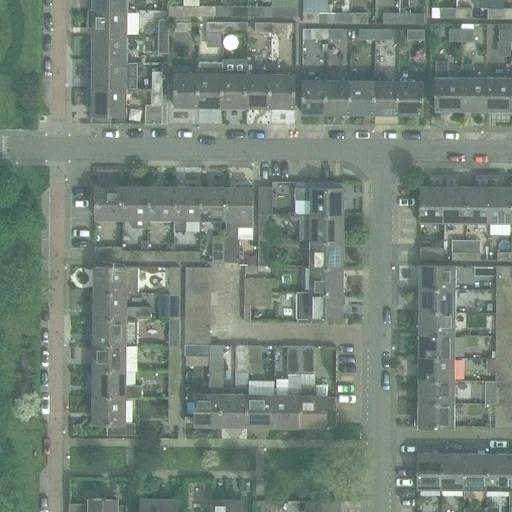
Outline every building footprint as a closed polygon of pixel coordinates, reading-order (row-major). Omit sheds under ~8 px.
[(127,11),(127,0),(89,0),(90,11),(127,11)] [(169,16),(201,18),(201,7),(169,6),(169,16)] [(201,18),(217,18),(225,18),(225,7),(201,7),(201,18)] [(225,18),(233,18),(249,19),(249,8),(225,7),(225,18)] [(265,8),(249,8),(249,19),(265,19),(265,8)] [(271,19),(281,19),(297,19),(297,8),(272,8),(271,19)] [(457,9),(432,9),(432,18),(458,19),(457,9)] [(472,9),(457,9),(458,19),(472,19),(472,9)] [(489,20),(506,20),(506,9),(489,9),(489,20)] [(127,37),(127,11),(90,11),(89,37),(127,37)] [(303,14),(303,24),(329,24),(329,14),(303,14)] [(329,14),(329,24),(353,24),(353,14),(329,14)] [(353,14),(353,24),(368,24),(368,14),(353,14)] [(401,24),(401,14),(383,14),(383,24),(401,24)] [(401,14),(401,24),(424,24),(424,14),(401,14)] [(159,37),(169,37),(169,20),(159,20),(159,37)] [(192,23),(175,23),(175,33),(191,33),(192,23)] [(225,33),(225,23),(207,23),(207,33),(225,33)] [(225,23),(225,33),(239,33),(239,24),(225,23)] [(272,34),(273,23),(256,23),(256,34),(272,34)] [(273,23),(272,34),(289,34),(289,24),(273,23)] [(313,40),(328,40),(329,30),(313,30),(313,40)] [(345,41),(345,30),(329,30),(328,40),(345,41)] [(360,40),(377,40),(377,30),(360,30),(360,40)] [(392,30),(377,30),(377,40),(392,40),(392,30)] [(424,31),(408,30),(408,41),(424,41),(424,31)] [(450,42),(463,42),(463,31),(450,30),(450,42)] [(473,42),(473,31),(463,31),(463,42),(473,42)] [(511,43),(511,31),(499,31),(499,43),(511,43)] [(126,63),(127,37),(89,37),(89,63),(126,63)] [(169,37),(159,37),(159,54),(169,54),(169,37)] [(435,109),(462,109),(462,79),(461,79),(449,78),(449,61),(436,61),(435,109)] [(126,89),(126,63),(89,63),(89,89),(126,89)] [(175,107),(200,107),(200,63),(199,63),(199,74),(175,74),(175,107)] [(200,63),(200,107),(225,107),(225,75),(223,75),(223,63),(200,63)] [(462,109),(486,109),(487,79),(474,79),(474,65),(462,65),(461,79),(462,79),(462,109)] [(153,72),(153,89),(163,89),(163,72),(153,72)] [(225,75),(225,107),(247,108),(248,75),(225,75)] [(248,75),(247,108),(271,108),(272,75),(248,75)] [(296,75),(272,75),(271,108),(296,108),(296,75)] [(486,109),(510,109),(511,79),(487,79),(486,109)] [(304,82),(303,114),(327,114),(328,82),(304,82)] [(327,114),(352,114),(352,83),(328,82),(327,114)] [(352,83),(352,114),(376,114),(376,83),(352,83)] [(376,114),(400,115),(400,83),(376,83),(376,114)] [(400,83),(400,115),(424,115),(424,83),(400,83)] [(126,116),(126,97),(126,89),(89,89),(88,115),(126,116)] [(153,106),(163,106),(163,89),(153,89),(153,106)] [(419,222),(440,223),(444,223),(445,175),(429,175),(429,186),(420,186),(419,222)] [(444,223),(467,223),(467,186),(457,186),(457,175),(445,175),(444,223)] [(489,223),(489,176),(489,175),(475,175),(475,186),(467,186),(467,223),(489,223)] [(511,223),(511,186),(503,186),(503,175),(489,175),(489,176),(489,223),(511,223)] [(95,217),(115,217),(122,217),(122,186),(95,186),(95,217)] [(122,217),(131,217),(131,229),(148,229),(148,218),(148,187),(122,186),(122,217)] [(148,218),(174,218),(175,187),(148,187),(148,218)] [(186,233),(186,218),(200,218),(200,187),(175,187),(174,218),(174,233),(186,233)] [(200,218),(226,219),(226,188),(200,187),(200,218)] [(239,262),(239,242),(239,228),(252,229),(252,219),(252,188),(226,188),(226,219),(226,235),(226,262),(239,262)] [(272,188),(258,188),(258,215),(269,215),(272,215),(272,188)] [(294,201),(311,201),(311,216),(343,216),(343,189),(295,188),(294,201)] [(258,215),(258,241),(269,241),(269,215),(258,215)] [(343,216),(311,216),(310,241),(342,242),(343,216)] [(212,235),(212,262),(226,262),(226,235),(212,235)] [(258,241),(258,267),(268,267),(269,241),(258,241)] [(310,267),(342,268),(342,242),(310,241),(310,267)] [(122,262),(148,262),(148,252),(147,242),(142,242),(142,252),(122,252),(122,262)] [(94,246),(94,262),(122,262),(122,252),(122,246),(94,246)] [(419,246),(418,260),(444,260),(444,246),(419,246)] [(148,262),(174,263),(174,252),(148,252),(148,262)] [(174,263),(200,263),(200,252),(174,252),(174,263)] [(453,261),(467,261),(467,252),(453,252),(453,261)] [(480,261),(480,252),(467,252),(467,261),(480,261)] [(498,261),(511,261),(511,252),(498,252),(498,261)] [(248,257),(248,266),(257,266),(258,257),(248,257)] [(139,268),(124,267),(124,265),(93,265),(93,293),(124,293),(124,295),(138,295),(139,268)] [(455,266),(419,266),(419,290),(455,290),(455,266)] [(342,268),(310,267),(310,293),(342,293),(342,268)] [(511,279),(511,267),(499,267),(499,279),(511,279)] [(170,268),(170,293),(180,294),(180,268),(170,268)] [(210,281),(210,269),(184,269),(184,281),(210,281)] [(244,292),(271,292),(271,278),(244,278),(244,292)] [(511,291),(511,279),(499,279),(499,285),(482,285),(482,291),(499,291),(511,291)] [(210,294),(210,281),(184,281),(184,294),(210,294)] [(419,312),(455,313),(455,290),(419,290),(419,312)] [(511,301),(511,291),(499,291),(498,302),(511,301)] [(271,292),(244,292),(244,305),(271,305),(271,292)] [(124,308),(124,295),(124,293),(93,293),(93,319),(137,319),(137,320),(151,320),(151,308),(124,308)] [(170,293),(170,320),(180,320),(180,294),(170,293)] [(341,319),(342,293),(310,293),(297,293),(296,319),(341,319)] [(209,306),(210,294),(184,294),(184,306),(209,306)] [(511,314),(511,301),(498,302),(480,301),(480,313),(498,314),(511,314)] [(209,319),(209,306),(184,306),(184,318),(209,319)] [(419,312),(419,335),(454,335),(455,313),(419,312)] [(498,325),(507,325),(511,324),(511,314),(498,314),(498,325)] [(209,331),(209,319),(184,318),(184,331),(209,331)] [(137,346),(137,320),(137,319),(93,319),(93,345),(124,345),(124,346),(137,346)] [(170,320),(170,346),(179,346),(180,320),(170,320)] [(209,344),(209,331),(184,331),(184,343),(209,344)] [(419,335),(418,358),(454,358),(454,335),(419,335)] [(511,347),(511,336),(498,336),(498,347),(511,347)] [(222,345),(209,344),(184,343),(184,356),(209,356),(208,393),(195,393),(194,405),(194,425),(221,425),(222,393),(222,345)] [(124,371),(124,346),(124,345),(93,345),(93,371),(124,371)] [(235,345),(235,365),(235,372),(248,373),(249,345),(235,345)] [(261,373),(261,345),(249,345),(248,373),(261,373)] [(170,346),(170,371),(179,371),(179,346),(170,346)] [(301,346),(287,346),(287,366),(287,375),(289,375),(288,394),(274,394),(274,426),(300,426),(301,346)] [(313,346),(301,346),(300,426),(325,426),(335,426),(335,395),(326,395),(327,386),(313,386),(313,375),(313,346)] [(511,358),(511,347),(498,347),(498,359),(511,358)] [(418,358),(418,381),(454,381),(454,358),(418,358)] [(497,370),(511,370),(511,358),(498,359),(497,370)] [(93,397),(142,397),(142,386),(124,385),(124,371),(93,371),(93,397)] [(170,371),(169,397),(179,397),(179,371),(170,371)] [(418,404),(454,404),(454,381),(418,381),(418,404)] [(511,393),(511,381),(495,382),(495,393),(511,393)] [(222,393),(221,425),(248,425),(248,394),(222,393)] [(511,405),(511,393),(495,393),(495,405),(511,405)] [(248,394),(248,425),(274,426),(274,394),(248,394)] [(134,435),(134,422),(124,422),(124,398),(142,399),(142,397),(93,397),(92,423),(107,424),(107,434),(134,435)] [(169,426),(179,426),(179,397),(169,397),(169,426)] [(418,427),(454,427),(454,404),(418,404),(418,427)] [(511,416),(511,405),(495,405),(495,416),(511,416)] [(511,428),(511,416),(495,416),(494,428),(511,428)] [(418,489),(441,489),(441,454),(418,454),(418,489)] [(441,454),(441,489),(463,489),(464,454),(441,454)] [(463,489),(486,489),(487,454),(464,454),(463,489)] [(486,489),(509,489),(509,454),(487,454),(486,489)] [(115,511),(116,500),(88,500),(88,511),(115,511)] [(171,511),(171,500),(140,500),(140,511),(171,511)] [(240,511),(241,500),(211,500),(210,511),(240,511)] [(338,511),(338,502),(286,502),(286,511),(297,511),(338,511)]
